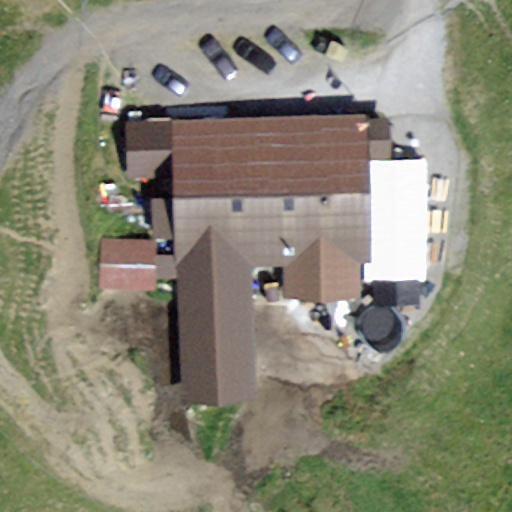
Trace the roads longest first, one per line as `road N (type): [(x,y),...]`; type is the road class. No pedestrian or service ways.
road 1 (track): [(417,0),(431,192),(415,306),(389,343),(317,346)]
road 2 (track): [(354,0),(265,16),(133,21),(74,41),(27,86),(0,144)]
road 3 (track): [(0,372),(137,486),(180,498),(236,485),(301,425)]
